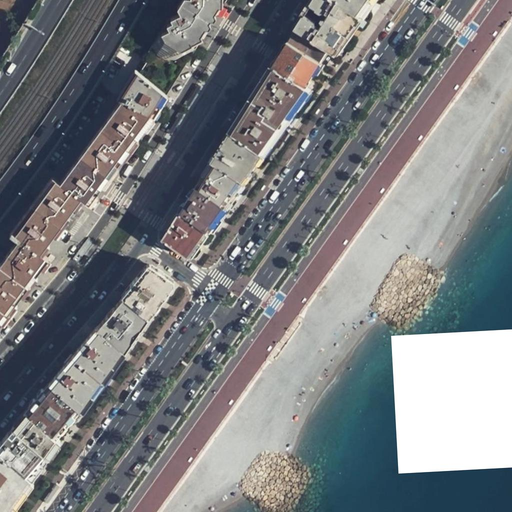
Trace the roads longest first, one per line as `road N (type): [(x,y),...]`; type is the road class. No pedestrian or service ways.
road 1 (secondary): [(244,0),(118,198),(0,348)]
road 2 (primary): [(217,344),(464,0)]
road 3 (primary): [(425,0),(211,289)]
road 4 (secondary): [(143,244),(294,0)]
road 5 (primary): [(211,289),(56,511)]
road 6 (trunk): [(0,196),(129,0)]
road 7 (secondary): [(0,415),(143,244)]
road 8 (primary): [(97,511),(217,344)]
